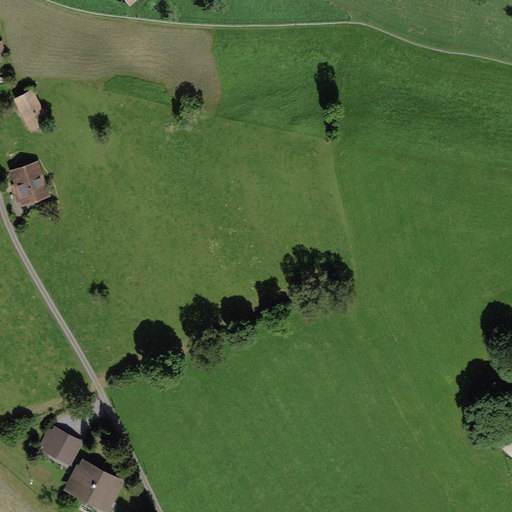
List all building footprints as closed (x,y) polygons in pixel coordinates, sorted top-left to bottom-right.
[(45,119),(31,93),(17,100),(31,126),(45,119)] [(45,194),(35,163),(15,170),(25,201),(45,194)] [(511,425),(504,417),(492,430),(511,450),(511,425)] [(71,457),(78,442),(56,431),(55,432),(49,429),(41,444),(48,448),(49,445),(71,457)] [(103,504),(115,480),(87,466),(75,489),(103,504)]
